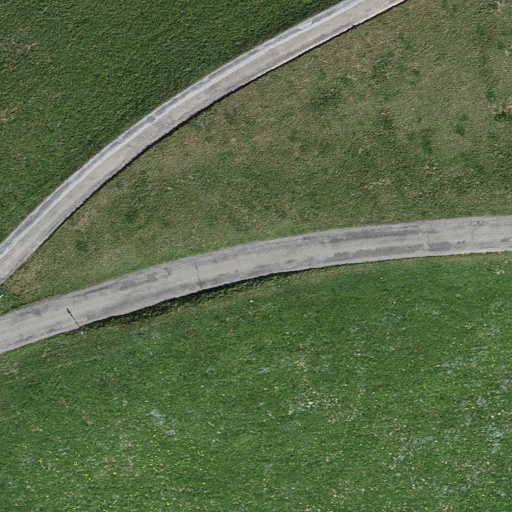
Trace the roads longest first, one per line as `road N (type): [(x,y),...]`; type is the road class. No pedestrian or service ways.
road 1 (unclassified): [(0,335),(138,286),(296,255),(511,232)]
road 2 (unclassified): [(0,275),(136,157),(394,0)]
